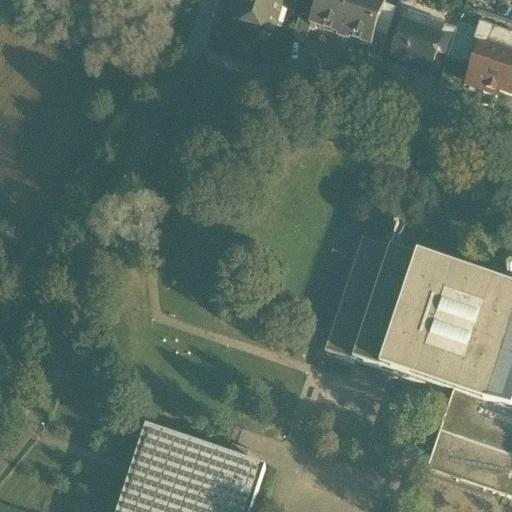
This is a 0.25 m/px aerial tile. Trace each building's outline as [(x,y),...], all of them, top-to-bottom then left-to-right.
[(247,33),(256,36),(259,32),(259,31),(271,35),(281,0),(237,0),(236,6),(234,6),(229,22),(247,28),(246,29),(247,33)] [(369,51),(370,51),(375,36),(385,8),(361,0),(318,0),(311,22),(308,30),(310,30),(337,40),(336,41),(349,45),(349,44),(369,51)] [(407,15),(403,28),(425,36),(430,23),(407,15)] [(293,41),(305,45),(310,30),(308,30),(311,22),(300,18),(293,41)] [(479,26),(467,62),(476,58),(477,58),(479,52),(484,53),(492,31),(479,26)] [(440,41),(425,36),(403,28),(391,64),(429,77),(436,57),(441,41),(440,41)] [(436,57),(447,61),(456,34),(443,30),(440,41),(441,41),(436,57)] [(484,53),(511,62),(511,37),(492,31),(484,53)] [(366,59),(379,63),(386,40),(375,36),(370,51),(369,51),(366,59)] [(473,70),(470,76),(480,79),(484,89),(483,95),(496,99),(498,94),(510,98),(511,93),(511,62),(484,53),(479,52),(477,58),(476,58),(467,62),(471,70),(473,70)] [(468,83),(484,89),(480,79),(470,76),(468,83)] [(454,399),(511,418),(511,293),(362,243),(324,356),(454,399)] [(428,476),(492,498),(505,460),(511,462),(511,418),(454,399),(428,476)] [(119,511),(252,511),(265,474),(145,435),(119,511)] [(492,498),(511,504),(511,462),(505,460),(492,498)]
